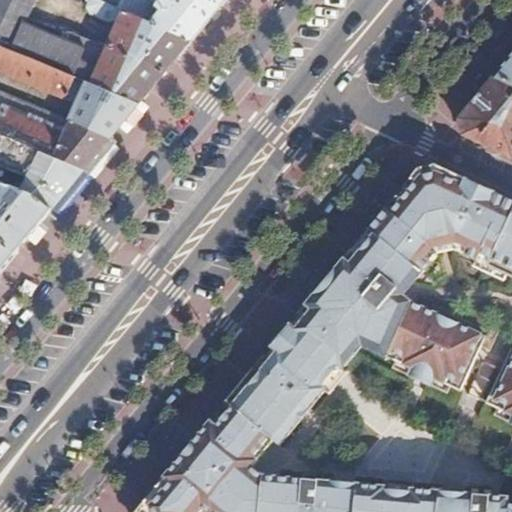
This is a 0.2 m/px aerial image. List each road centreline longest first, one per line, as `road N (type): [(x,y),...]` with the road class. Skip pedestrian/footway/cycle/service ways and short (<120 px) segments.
road 1 (primary): [(0,506),(336,90)]
road 2 (residential): [(70,511),(388,123)]
road 3 (primary): [(313,73),(0,455)]
road 4 (residential): [(296,0),(0,362)]
road 5 (residential): [(388,123),(489,0)]
road 6 (residential): [(388,123),(511,180)]
